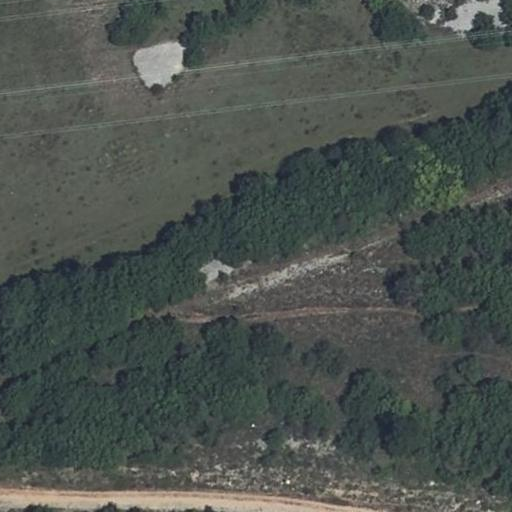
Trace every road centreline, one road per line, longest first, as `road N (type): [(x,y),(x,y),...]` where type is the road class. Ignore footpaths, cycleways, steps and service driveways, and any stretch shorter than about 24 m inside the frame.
road 1 (track): [(0,384),(302,254),(511,247)]
road 2 (track): [(0,500),(208,511)]
